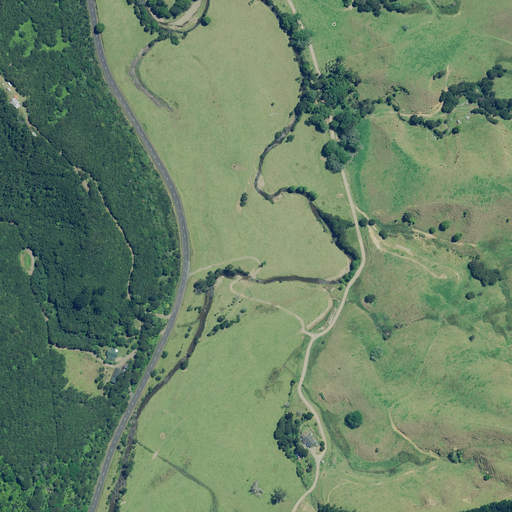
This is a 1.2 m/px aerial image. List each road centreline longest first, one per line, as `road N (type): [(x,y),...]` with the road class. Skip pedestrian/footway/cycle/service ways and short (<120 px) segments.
road 1 (track): [(290,0),(330,111),(363,265),(332,324),(314,335),(285,309),(233,290),(235,280),(259,269),(258,259),(185,276)]
road 2 (tertiary): [(91,0),(108,76),(174,191),(187,260),(176,311),(91,511)]
road 3 (track): [(318,473),(377,483),(442,462),(394,427),(390,408),(416,386),(461,275),(388,241),(352,203)]
road 4 (track): [(294,511),(316,482),(326,446),(300,390),(314,335)]
